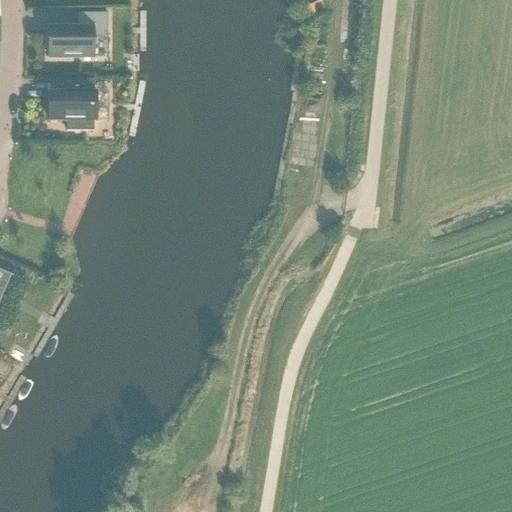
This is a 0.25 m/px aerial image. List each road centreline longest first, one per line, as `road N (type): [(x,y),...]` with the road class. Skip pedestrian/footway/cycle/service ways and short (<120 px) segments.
road 1 (unclassified): [(272,511),(302,330),(358,232),(366,197),(389,0)]
road 2 (track): [(366,197),(321,210),(294,229),(254,296),(210,511)]
road 3 (residential): [(0,139),(9,0)]
